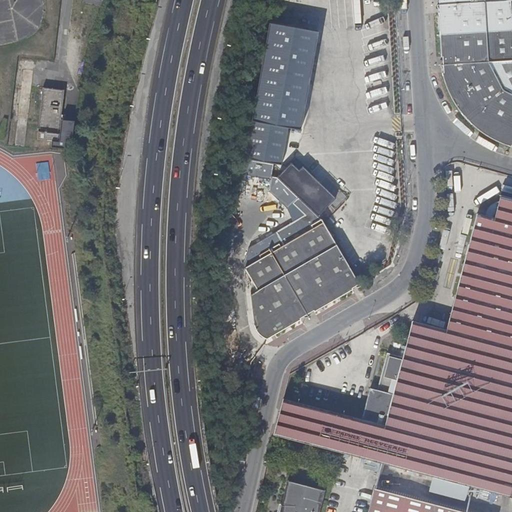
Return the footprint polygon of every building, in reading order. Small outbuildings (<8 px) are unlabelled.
[(511,29),(511,15),(511,14),(511,0),(437,0),(438,3),(437,3),(437,11),(438,11),(439,15),(437,15),(440,59),(441,59),(441,63),(440,63),(441,71),(442,71),(442,74),(441,74),(442,79),(445,87),(448,96),(454,107),(457,111),(463,119),(468,124),(476,132),(482,137),(487,140),(492,143),(497,145),(503,147),(508,148),(509,147),(511,148),(511,149),(511,29)] [(35,139),(57,141),(58,130),(63,88),(40,87),(35,139)] [(257,161),(254,176),(271,180),(274,165),(257,161)] [(511,198),(500,195),(494,218),(477,214),(446,331),(412,323),(385,427),(284,401),(275,437),(363,460),(511,497),(511,198)] [(293,202),(306,215),(276,232),(283,246),(281,247),(278,243),(260,253),(263,257),(247,266),(260,289),(252,293),(255,325),(257,329),(260,332),(264,335),(267,336),(358,284),(321,219),(313,211),(299,197),(293,202)] [(361,270),(373,259),(365,250),(353,261),(361,270)] [(320,511),(325,492),(287,483),(280,511),(320,511)] [(463,511),(377,490),(371,511),(463,511)]
